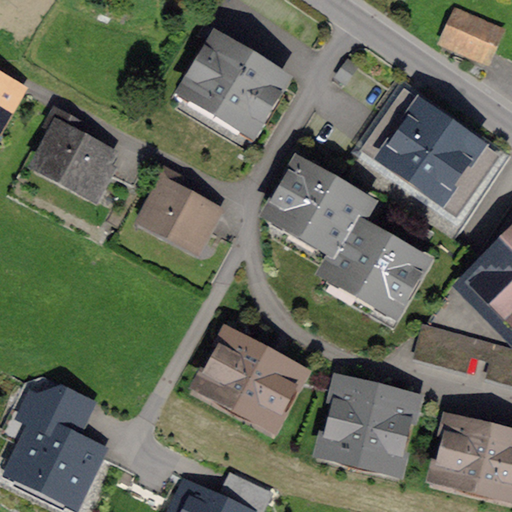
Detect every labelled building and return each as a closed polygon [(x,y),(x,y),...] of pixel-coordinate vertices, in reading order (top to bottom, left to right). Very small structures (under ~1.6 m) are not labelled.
[(444,39),(487,58),(502,30),(455,9),(444,39)] [(254,128),(282,82),(214,41),(186,87),(254,128)] [(0,116),(16,88),(0,79),(0,116)] [(417,176),(461,207),(493,162),(399,96),(362,149),(411,184),(417,176)] [(56,131),(39,162),(88,188),(106,154),(76,138),(84,124),(56,109),(47,126),(56,131)] [(163,184),(145,217),(197,245),(215,210),(176,189),(183,176),(157,162),(150,177),(163,184)] [(271,212),(339,251),(354,225),(365,205),(297,166),(271,212)] [(421,264),(354,225),(339,251),(327,270),(395,309),(421,264)] [(511,325),(511,247),(473,286),(511,325)] [(228,340),(205,383),(272,419),(295,376),(228,340)] [(344,387),(329,449),(393,464),(408,403),(344,387)] [(76,499),(99,451),(72,438),(89,403),(58,389),(57,392),(39,398),(33,396),(23,416),(36,422),(13,469),(76,499)] [(442,474),(511,491),(511,440),(453,427),(442,474)] [(261,511),(271,492),(236,476),(222,504),(187,487),(175,511),(261,511)]
